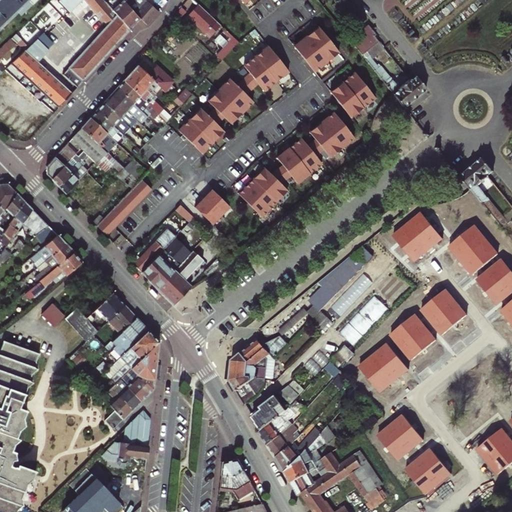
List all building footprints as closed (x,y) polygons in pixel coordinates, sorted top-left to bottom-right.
[(37,0),(0,0),(0,29),(1,30),(15,16),(14,15),(16,14),(17,15),(18,13),(21,16),(37,0)] [(25,51),(40,65),(48,55),(45,52),(91,8),(83,0),(77,0),(68,9),(29,47),(25,51)] [(77,0),(59,0),(68,9),(77,0)] [(83,0),(91,8),(101,20),(107,25),(117,15),(104,1),(103,0),(83,0)] [(129,29),(140,18),(135,13),(123,0),(105,0),(104,1),(117,15),(129,29)] [(123,0),(135,13),(140,18),(147,25),(158,12),(147,1),(145,0),(123,0)] [(414,6),(422,0),(421,0),(404,0),(416,16),(419,13),(414,6)] [(215,22),(197,4),(186,16),(204,34),(215,22)] [(117,15),(107,25),(62,75),(76,88),(129,29),(117,15)] [(367,24),(348,40),(392,94),(403,108),(426,89),(415,76),(410,80),(408,78),(397,88),(373,58),(383,49),(373,36),(375,34),(367,24)] [(318,28),(293,47),(313,73),(338,53),(318,28)] [(348,40),(341,32),(334,39),(384,100),(392,94),(348,40)] [(232,38),(215,56),(220,61),(237,42),(232,38)] [(21,39),(16,43),(24,51),(25,51),(29,47),(21,39)] [(287,72),(267,47),(242,66),(248,73),(252,79),(256,84),(263,92),(287,72)] [(24,51),(10,64),(58,108),(71,93),(57,80),(40,65),(25,51),(24,51)] [(137,66),(124,81),(157,112),(158,113),(159,114),(166,121),(170,117),(152,100),(161,90),(163,92),(172,83),(156,69),(149,77),(137,66)] [(252,79),(248,73),(241,79),(251,90),(252,88),(256,84),(252,79)] [(354,73),(329,93),(349,119),(374,99),(354,73)] [(76,88),(62,75),(57,80),(71,93),(76,88)] [(235,86),(228,79),(206,102),(213,108),(218,113),(223,118),(230,125),(252,102),(245,96),(240,91),(235,86)] [(241,79),(235,86),(240,91),(245,96),(249,91),(251,90),(241,79)] [(157,112),(124,81),(116,88),(138,108),(143,113),(147,117),(149,115),(153,118),(158,113),(157,112)] [(138,108),(116,88),(110,96),(136,120),(140,124),(147,117),(143,113),(138,108)] [(133,123),(136,120),(110,96),(103,103),(124,123),(129,119),(133,123)] [(183,102),(177,96),(173,100),(179,106),(183,102)] [(96,110),(122,135),(125,132),(120,128),(124,123),(103,103),(96,110)] [(218,113),(213,108),(209,112),(219,121),(221,120),(223,118),(218,113)] [(177,131),(200,154),(222,132),(216,125),(211,120),(206,115),(199,109),(177,131)] [(120,137),(122,135),(96,110),(90,118),(111,138),(115,133),(120,137)] [(219,121),(209,112),(206,115),(211,120),(216,125),(218,123),(219,121)] [(353,139),(333,113),(308,133),(314,140),(318,146),(322,151),(328,159),(353,139)] [(116,142),(111,138),(90,118),(81,128),(107,153),(117,143),(116,142)] [(129,128),(133,123),(129,119),(124,123),(129,128)] [(144,133),(146,130),(141,125),(140,124),(136,120),(133,123),(144,133)] [(125,132),(129,128),(124,123),(120,128),(125,132)] [(83,151),(89,156),(96,162),(97,163),(106,154),(107,153),(81,128),(72,138),(81,146),(80,148),(83,151)] [(116,142),(120,137),(115,133),(111,138),(116,142)] [(81,146),(72,138),(67,143),(76,151),(80,148),(81,146)] [(306,146),(300,139),(275,159),(281,166),(285,171),(290,177),(296,184),(320,165),(314,157),(310,152),(306,146)] [(311,142),(310,143),(318,154),(322,151),(318,146),(314,140),(311,142)] [(51,179),(77,152),(76,151),(67,143),(46,166),(46,174),(51,179)] [(120,146),(117,143),(107,153),(106,154),(110,157),(120,146)] [(308,145),(306,146),(310,152),(314,157),(318,154),(310,143),(308,145)] [(77,152),(51,179),(59,187),(83,162),(89,156),(83,151),(80,155),(77,152)] [(148,173),(134,159),(124,169),(116,161),(115,162),(110,157),(106,154),(97,163),(106,172),(112,166),(120,173),(117,177),(131,190),(141,180),(148,173)] [(489,213),(511,241),(511,209),(503,217),(477,185),(488,176),(487,175),(492,170),(482,157),(459,176),(470,189),(485,208),(489,213)] [(83,162),(59,187),(65,194),(88,171),(82,166),(84,163),(83,162)] [(277,169),(276,170),(281,177),(284,181),(290,177),(285,171),(281,166),(277,169)] [(263,168),(237,194),(260,217),(286,191),(280,185),(274,180),(270,175),(263,168)] [(274,172),(270,175),(274,180),(280,185),(284,181),(281,177),(276,170),(274,172)] [(150,189),(141,180),(131,190),(117,205),(125,214),(150,189)] [(0,215),(2,213),(16,193),(7,184),(0,184),(0,215)] [(229,206),(212,189),(194,207),(211,224),(229,206)] [(478,213),(480,211),(485,208),(470,189),(463,194),(478,213)] [(5,221),(8,224),(23,201),(16,193),(2,213),(7,217),(5,221)] [(460,206),(457,198),(455,199),(445,202),(441,203),(445,212),(460,206)] [(35,235),(47,225),(23,201),(8,224),(9,225),(3,233),(9,241),(22,223),(30,230),(28,233),(33,236),(35,235)] [(195,211),(185,201),(180,206),(183,210),(190,217),(195,211)] [(125,214),(117,205),(104,219),(97,226),(105,235),(110,230),(125,214)] [(310,322),(323,333),(432,221),(415,205),(368,243),(378,253),(320,312),(314,318),(310,322)] [(485,208),(480,211),(485,217),(489,213),(485,208)] [(190,217),(183,210),(175,218),(169,216),(167,218),(174,225),(181,231),(192,219),(190,217)] [(192,219),(208,235),(212,228),(195,211),(190,217),(192,219)] [(511,241),(489,213),(485,217),(481,220),(511,258),(511,241)] [(92,222),(97,226),(104,219),(99,215),(92,222)] [(167,229),(175,237),(181,231),(174,225),(167,218),(162,224),(164,227),(130,261),(133,264),(167,229)] [(35,235),(40,241),(52,231),(47,225),(35,235)] [(141,273),(170,242),(175,237),(167,229),(133,264),(141,273)] [(0,241),(6,246),(9,241),(3,233),(0,237),(0,241)] [(37,268),(65,244),(56,235),(28,259),(37,268)] [(0,264),(22,246),(18,241),(9,253),(3,249),(0,253),(0,264)] [(186,258),(170,242),(141,273),(156,289),(186,258)] [(36,283),(59,265),(73,253),(65,244),(37,268),(35,269),(38,273),(32,278),(36,283)] [(362,247),(322,288),(332,297),(372,257),(362,247)] [(61,272),(65,276),(82,262),(73,253),(59,265),(23,294),(29,300),(52,280),(61,272)] [(208,270),(190,253),(186,258),(156,289),(173,306),(202,275),(204,278),(214,272),(219,268),(216,264),(208,270)] [(52,280),(55,284),(65,276),(61,272),(52,280)] [(319,311),(332,297),(322,288),(309,301),(314,306),(319,311)] [(106,322),(112,317),(123,306),(112,293),(95,310),(106,322)] [(356,345),(391,308),(377,294),(342,332),(356,345)] [(51,306),(40,316),(52,329),(63,319),(51,306)] [(121,331),(123,329),(135,318),(123,306),(112,317),(106,322),(118,334),(121,331)] [(314,318),(320,312),(319,311),(314,306),(308,312),(314,318)] [(97,332),(75,309),(63,321),(84,344),(97,332)] [(114,363),(119,358),(147,331),(135,318),(123,329),(121,331),(118,334),(109,343),(113,347),(111,349),(107,353),(105,355),(114,363)] [(113,385),(118,380),(157,342),(147,331),(119,358),(114,363),(103,374),(113,385)] [(257,340),(239,354),(247,362),(263,348),(270,354),(275,359),(287,346),(280,337),(262,346),(257,340)] [(102,348),(107,353),(111,349),(113,347),(109,343),(108,342),(102,348)] [(139,402),(152,389),(158,343),(157,342),(118,380),(139,402)] [(0,511),(15,511),(16,511),(22,507),(20,499),(25,485),(31,480),(34,471),(18,466),(17,468),(14,467),(14,469),(10,468),(11,466),(10,466),(11,461),(15,461),(14,453),(11,452),(13,444),(19,440),(16,439),(18,431),(24,427),(22,420),(25,412),(18,410),(25,388),(31,383),(27,382),(30,375),(35,370),(34,363),(36,355),(1,343),(0,345),(0,511)] [(266,357),(270,354),(263,348),(247,362),(239,354),(231,361),(229,379),(244,405),(257,396),(264,388),(265,384),(267,360),(267,358),(266,357)] [(347,359),(359,366),(363,359),(351,352),(347,359)] [(265,384),(276,380),(273,379),(275,359),(270,354),(266,357),(267,358),(267,360),(265,384)] [(330,362),(340,371),(344,375),(352,368),(337,354),(330,362)] [(330,362),(326,366),(336,375),(340,371),(330,362)] [(278,393),(290,403),(298,395),(299,396),(307,387),(295,377),(288,385),(278,393)] [(130,411),(139,402),(118,380),(113,385),(109,389),(130,411)] [(494,396),(499,391),(493,383),(487,388),(494,396)] [(121,420),(130,411),(109,389),(100,397),(112,410),(121,420)] [(378,411),(364,395),(360,399),(374,414),(378,411)] [(284,408),(275,396),(259,408),(261,410),(252,417),(260,430),(283,413),(281,410),(284,408)] [(128,457),(145,458),(151,401),(132,420),(130,444),(113,443),(100,456),(106,463),(118,463),(120,466),(125,466),(128,463),(128,457)] [(289,419),(290,421),(292,420),(289,418),(295,414),(292,411),(293,409),(291,407),(289,408),(283,413),(260,430),(257,433),(266,446),(280,436),(276,431),(289,419)] [(102,420),(111,430),(121,420),(112,410),(102,420)] [(280,436),(288,429),(292,424),(290,421),(289,419),(276,431),(280,436)] [(326,427),(330,431),(336,425),(332,420),(326,427)] [(296,462),(284,472),(297,496),(301,493),(315,483),(311,477),(318,472),(320,471),(315,463),(322,459),(315,450),(334,436),(330,431),(326,427),(321,433),(301,455),(297,460),(296,462)] [(288,429),(280,436),(266,446),(274,459),(276,458),(290,448),(294,443),(296,440),(288,429)] [(298,449),(301,455),(321,433),(316,429),(298,449)] [(297,460),(301,455),(298,449),(294,443),(290,448),(297,460)] [(297,460),(290,448),(276,458),(284,472),(296,462),(297,460)] [(359,452),(354,456),(376,488),(381,484),(359,452)] [(331,453),(322,459),(315,463),(320,471),(318,472),(322,478),(315,483),(301,493),(307,503),(319,495),(348,474),(368,502),(365,504),(370,510),(384,500),(376,488),(354,456),(339,466),(331,453)] [(236,459),(221,463),(219,487),(231,488),(239,502),(255,492),(236,459)] [(55,505),(61,511),(118,511),(124,507),(91,472),(55,505)] [(307,503),(311,508),(323,500),(319,495),(307,503)] [(313,511),(348,511),(346,508),(344,508),(342,507),(335,511),(331,511),(323,500),(311,508),(313,511)] [(265,511),(261,503),(221,511),(265,511)]
